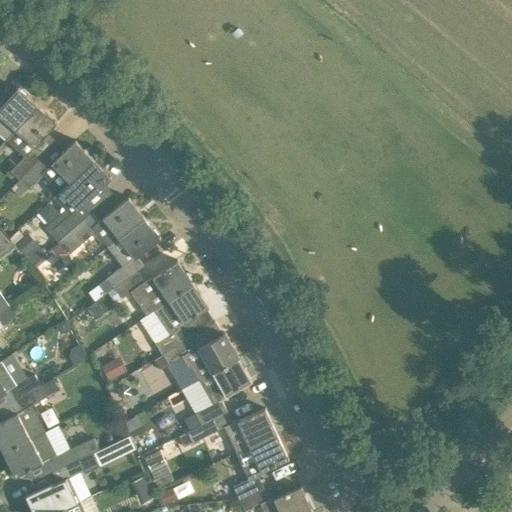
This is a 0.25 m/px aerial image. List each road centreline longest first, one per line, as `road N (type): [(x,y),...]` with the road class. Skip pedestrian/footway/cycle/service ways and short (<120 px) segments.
road 1 (residential): [(354,511),(308,407),(175,194),(67,80),(0,30)]
road 2 (unclassified): [(424,511),(511,406)]
